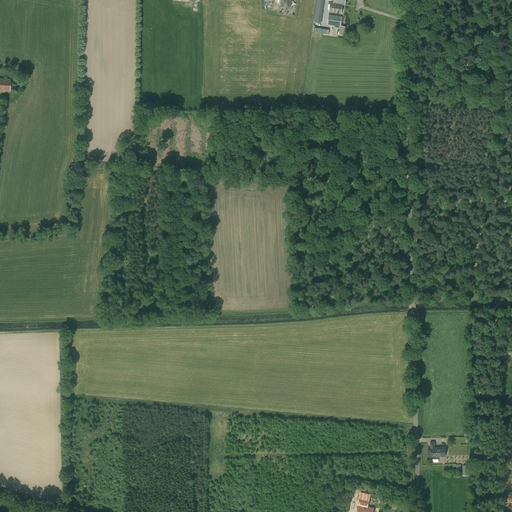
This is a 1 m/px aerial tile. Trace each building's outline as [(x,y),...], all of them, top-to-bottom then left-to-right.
[(321,24),(324,0),(317,0),(313,22),(321,24)] [(333,0),(334,3),(331,3),(329,11),(341,13),(342,5),(345,6),(345,0),(333,0)] [(345,35),(346,27),(341,26),(342,16),(328,14),(327,25),(340,26),(339,35),(345,35)] [(10,79),(0,78),(0,89),(9,91),(10,79)] [(445,447),(441,447),(435,447),(434,442),(430,442),(430,448),(430,456),(445,456),(445,447)] [(463,465),(463,475),(472,475),(472,465),(463,465)] [(357,505),(355,511),(372,511),(373,508),(368,507),(370,495),(360,492),(357,505)]
